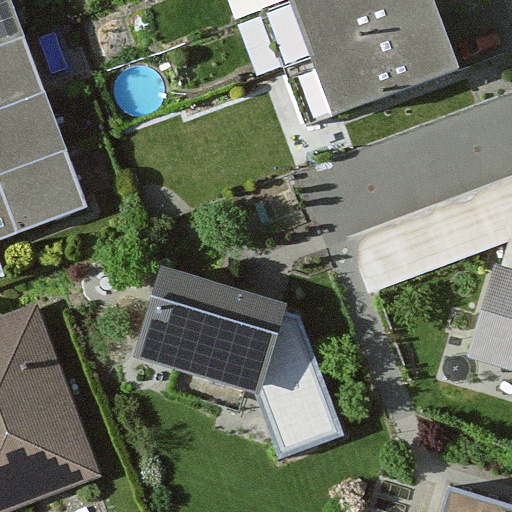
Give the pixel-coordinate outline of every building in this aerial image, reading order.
[(272,0),(315,110),(447,60),(437,34),(423,0),(272,0)] [(0,239),(77,210),(0,8),(0,239)] [(511,233),(511,169),(340,235),(362,291),(511,233)] [(119,350),(247,386),(272,455),(337,432),(295,315),(274,309),(277,300),(144,263),(119,350)] [(511,271),(484,263),(456,355),(511,371),(511,271)] [(0,505),(95,471),(33,302),(0,314),(0,505)] [(511,511),(511,507),(436,485),(428,511),(511,511)]
